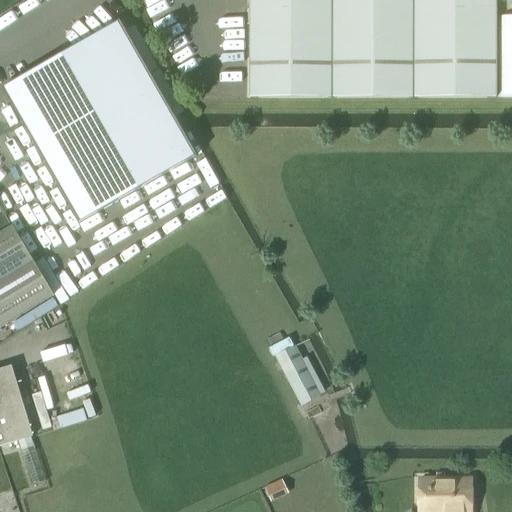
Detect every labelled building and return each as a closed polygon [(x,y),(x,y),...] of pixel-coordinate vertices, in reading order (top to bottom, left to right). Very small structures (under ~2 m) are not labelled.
[(249,0),(250,98),(495,98),(495,0),(249,0)] [(125,31),(6,99),(78,225),(197,157),(158,88),(138,54),(125,31)] [(0,330),(35,310),(55,298),(14,229),(0,237),(0,330)] [(33,314),(33,315),(34,315),(34,314),(35,314),(35,318),(36,318),(37,318),(38,317),(41,316),(41,315),(43,314),(45,313),(46,313),(46,312),(49,312),(49,311),(50,311),(51,310),(52,310),(52,309),(53,309),(54,307),(53,306),(54,304),(53,303),(52,303),(52,302),(50,302),(50,303),(49,304),(46,304),(35,310),(35,311),(34,311),(34,312),(33,312),(34,313),(33,314)] [(322,395),(302,360),(293,345),(274,355),(303,406),(322,395)] [(11,365),(0,368),(0,443),(32,434),(11,365)] [(419,478),(419,509),(418,511),(470,511),(470,479),(419,478)]
